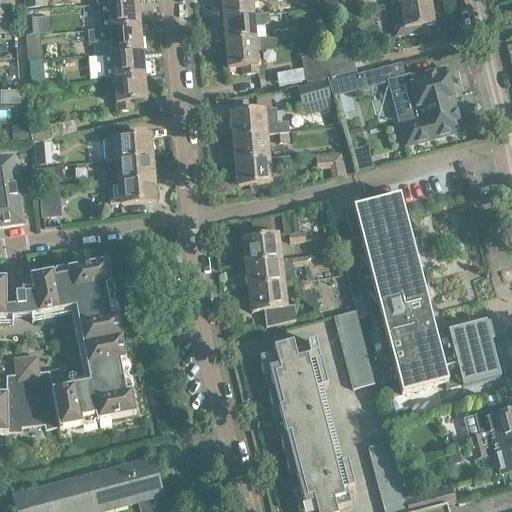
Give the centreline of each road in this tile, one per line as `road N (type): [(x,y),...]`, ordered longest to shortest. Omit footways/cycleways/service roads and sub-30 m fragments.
road 1 (residential): [(187,219),(247,511)]
road 2 (residential): [(172,0),(187,219)]
road 3 (residential): [(0,249),(187,219)]
road 4 (residential): [(508,163),(471,0)]
